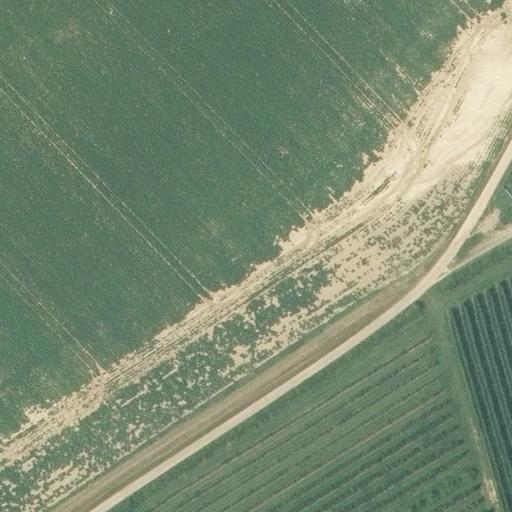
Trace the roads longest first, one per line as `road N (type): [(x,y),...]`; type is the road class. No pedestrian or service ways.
road 1 (track): [(104,511),(426,284)]
road 2 (track): [(426,284),(511,138)]
